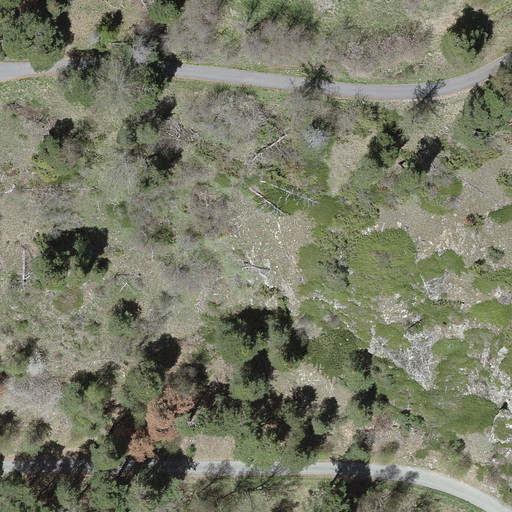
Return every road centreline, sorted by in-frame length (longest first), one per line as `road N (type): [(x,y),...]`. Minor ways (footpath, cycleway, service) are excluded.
road 1 (unclassified): [(0,70),(74,59),(366,91),(461,83),(511,55)]
road 2 (unclassified): [(500,511),(459,489),(387,469),(0,466)]
